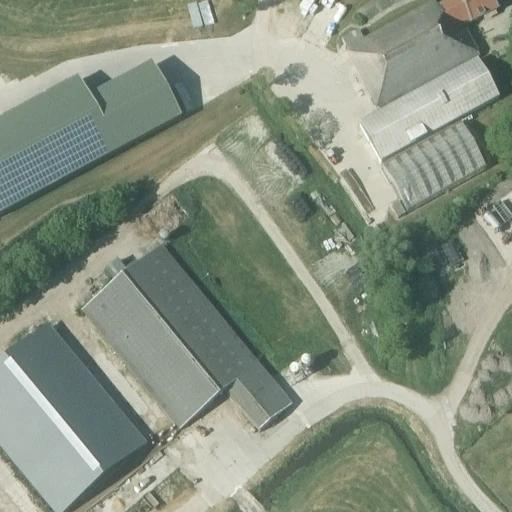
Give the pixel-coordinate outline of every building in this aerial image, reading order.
[(433,3),(364,42),(358,31),(340,41),(381,115),(360,127),(380,166),(498,100),(476,62),(403,103),(402,101),(479,57),(462,28),(497,11),(490,0),(454,0),(437,9),(433,3)] [(0,217),(116,154),(87,101),(77,82),(0,123),(0,217)] [(381,169),(406,214),(485,171),(459,125),(381,169)] [(396,220),(404,216),(397,203),(389,207),(396,220)] [(81,313),(95,331),(179,432),(225,393),(259,434),(291,407),(160,248),(127,275),(117,262),(104,273),(114,285),(81,313)] [(0,451),(50,511),(65,511),(145,446),(47,327),(0,366),(0,451)]
